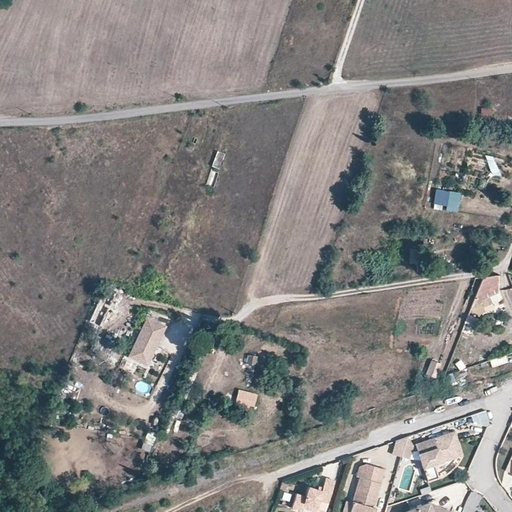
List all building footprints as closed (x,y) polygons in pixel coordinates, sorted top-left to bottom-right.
[(217,151),(212,166),(225,170),(227,164),(221,161),(224,153),(217,151)] [(461,193),(436,190),(434,204),(447,206),(446,211),(458,213),(459,203),(461,193)] [(432,249),(409,248),(409,262),(417,263),(417,270),(434,271),(434,263),(432,263),(432,249)] [(499,275),(483,277),(474,298),(498,290),(498,282),(499,275)] [(106,286),(92,313),(103,318),(116,291),(106,286)] [(473,335),(479,318),(469,314),(462,331),(473,335)] [(129,360),(148,369),(163,336),(166,328),(147,320),(129,360)] [(255,357),(249,356),(247,362),(254,364),(255,357)] [(435,377),(441,363),(431,360),(426,373),(435,377)] [(258,394),(239,389),(237,396),(236,403),(254,407),(258,394)] [(454,431),(416,443),(419,452),(417,453),(427,481),(438,477),(434,464),(461,454),(454,431)] [(413,440),(395,435),(390,453),(408,457),(413,440)] [(374,483),(378,470),(365,466),(358,469),(355,478),(359,480),(349,511),(373,511),(374,509),(372,509),(379,485),(374,483)] [(383,472),(378,470),(374,483),(379,485),(383,472)] [(295,492),(291,506),(301,509),(302,505),(315,510),(319,498),(327,500),(334,479),(324,476),(320,488),(308,485),(305,495),(295,492)] [(451,511),(452,511),(429,502),(405,511),(404,511),(451,511)]
